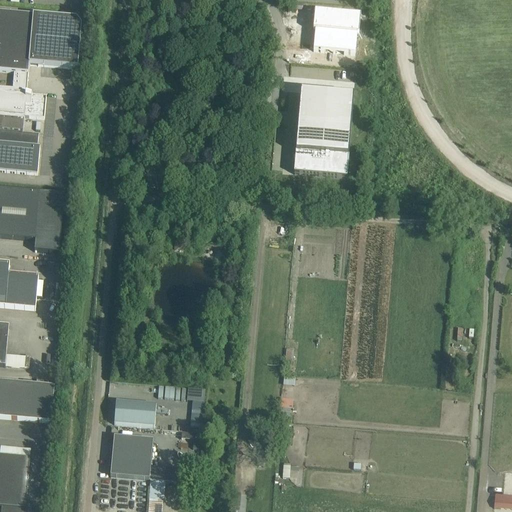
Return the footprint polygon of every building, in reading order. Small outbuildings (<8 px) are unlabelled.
[(0,115),(2,116),(44,120),(46,97),(32,96),(26,95),(29,65),(78,70),(81,31),(82,20),(76,20),(33,16),(0,13),(0,115)] [(314,16),(311,53),(354,56),(357,20),(314,16)] [(301,93),(293,175),(346,180),(353,97),(301,93)] [(0,172),(37,176),(40,148),(37,147),(38,136),(21,134),(1,132),(1,127),(2,116),(0,115),(0,172)] [(0,239),(36,242),(35,252),(58,254),(63,196),(0,190),(0,239)] [(175,240),(174,250),(183,251),(184,241),(175,240)] [(0,307),(6,308),(9,275),(10,265),(0,264),(0,307)] [(9,275),(6,308),(34,311),(35,300),(36,294),(38,278),(9,275)] [(0,368),(6,369),(24,371),(24,368),(29,369),(30,357),(25,357),(25,359),(6,357),(8,327),(0,326),(0,368)] [(0,419),(51,424),(54,388),(0,383),(0,419)] [(116,403),(114,426),(154,429),(156,407),(116,403)] [(114,438),(111,478),(150,481),(165,483),(197,486),(198,473),(151,468),(153,442),(114,438)] [(0,507),(2,508),(2,511),(24,511),(25,510),(26,497),(29,469),(30,460),(30,452),(0,449),(0,452),(0,507)] [(149,488),(148,500),(163,501),(164,489),(149,488)] [(511,510),(511,496),(493,494),(491,507),(511,510)] [(162,511),(163,501),(148,500),(147,511),(162,511)] [(139,503),(138,511),(145,511),(146,504),(139,503)]
